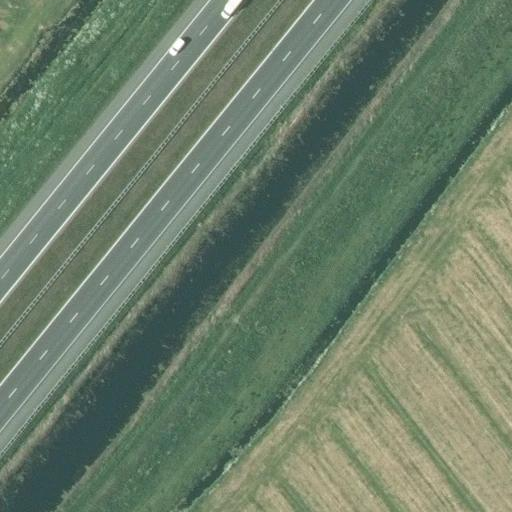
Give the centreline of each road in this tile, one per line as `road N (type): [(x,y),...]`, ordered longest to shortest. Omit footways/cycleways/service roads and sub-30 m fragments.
road 1 (motorway): [(0,396),(323,0)]
road 2 (motorway): [(218,0),(0,267)]
